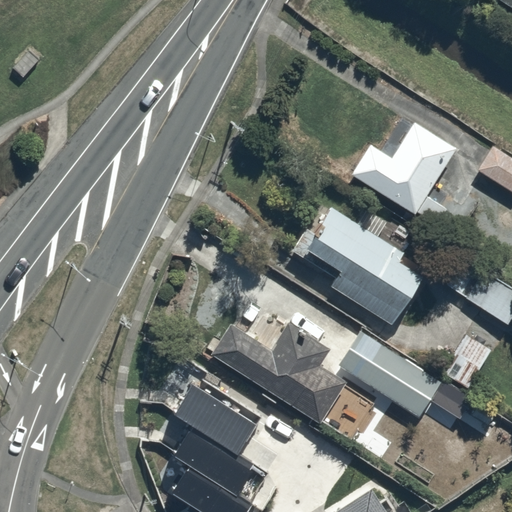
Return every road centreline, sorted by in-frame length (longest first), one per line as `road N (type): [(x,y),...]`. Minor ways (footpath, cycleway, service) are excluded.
road 1 (secondary): [(240,0),(35,416)]
road 2 (secondary): [(0,293),(227,0)]
